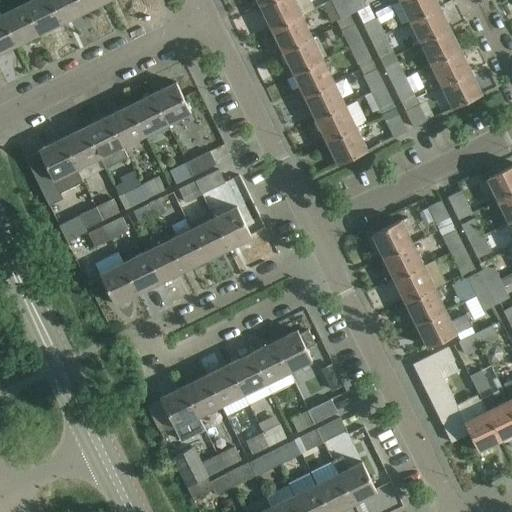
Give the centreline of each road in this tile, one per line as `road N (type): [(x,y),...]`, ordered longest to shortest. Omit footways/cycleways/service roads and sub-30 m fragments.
road 1 (residential): [(333,273),(155,361),(144,340),(322,249)]
road 2 (residential): [(333,273),(449,511)]
road 3 (residential): [(210,21),(313,231)]
road 4 (residential): [(0,116),(210,21)]
road 5 (tertiary): [(98,447),(0,244)]
road 6 (residential): [(313,231),(511,133)]
